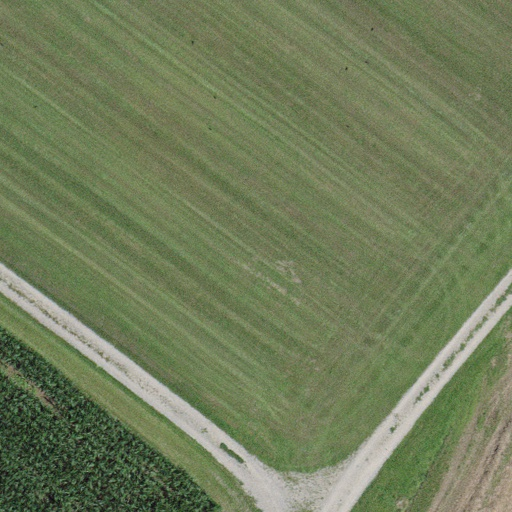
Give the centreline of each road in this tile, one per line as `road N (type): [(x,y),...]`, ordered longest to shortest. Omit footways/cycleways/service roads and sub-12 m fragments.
road 1 (track): [(0,204),(332,444)]
road 2 (track): [(511,215),(339,428),(303,511)]
